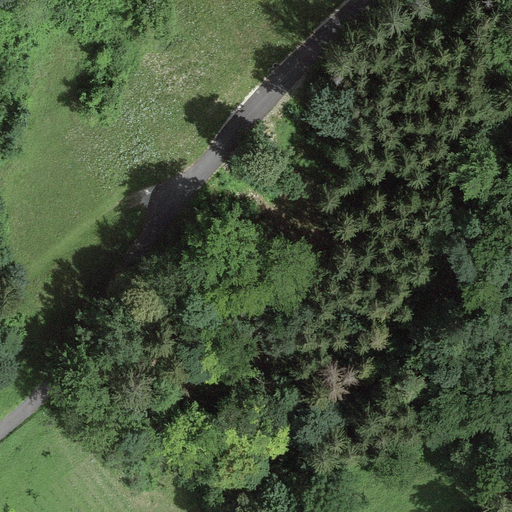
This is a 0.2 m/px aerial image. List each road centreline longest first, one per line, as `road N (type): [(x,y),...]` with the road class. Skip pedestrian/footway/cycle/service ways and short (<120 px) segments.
road 1 (residential): [(0,432),(62,373),(238,128),(371,0)]
road 2 (track): [(511,143),(471,209),(457,277),(432,325)]
